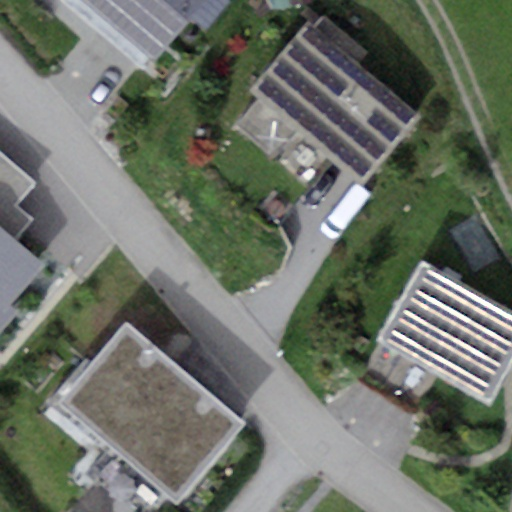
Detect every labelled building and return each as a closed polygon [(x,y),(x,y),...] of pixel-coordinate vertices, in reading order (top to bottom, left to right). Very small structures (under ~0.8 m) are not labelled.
[(228,0),(84,0),(155,58),(189,18),(204,30),(228,0)] [(419,116),(307,22),(248,92),(360,187),(419,116)] [(35,182),(0,153),(0,332),(18,311),(11,305),(45,265),(16,241),(34,220),(16,205),(35,182)] [(511,316),(423,264),(379,338),(489,403),(511,364),(511,316)] [(246,422),(127,324),(60,405),(179,503),(246,422)]
